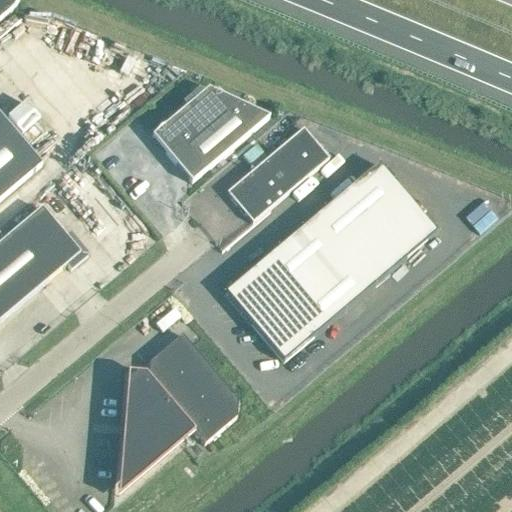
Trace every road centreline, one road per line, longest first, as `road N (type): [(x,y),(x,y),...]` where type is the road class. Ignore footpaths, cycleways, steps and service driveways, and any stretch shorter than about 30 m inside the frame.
road 1 (track): [(319,511),(511,351)]
road 2 (unknown): [(0,237),(75,163),(82,136),(64,91),(47,79),(0,82)]
road 3 (unclassified): [(0,409),(179,259)]
road 4 (motorway): [(316,0),(511,81)]
